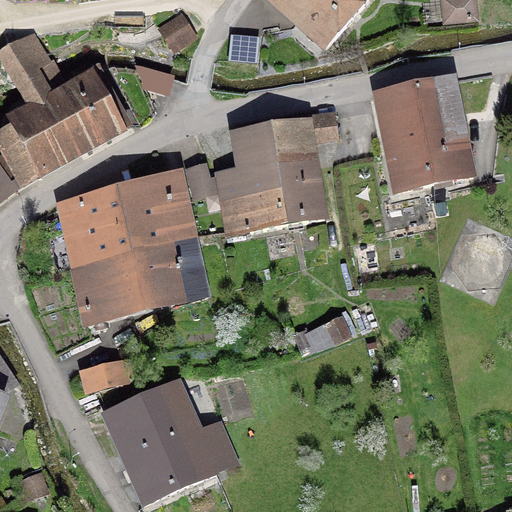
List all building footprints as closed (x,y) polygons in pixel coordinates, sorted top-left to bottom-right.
[(266,0),(326,54),(375,0),(374,0),(266,0)] [(469,1),(438,3),(440,29),(471,26),(469,1)] [(192,37),(180,20),(156,37),(167,54),(192,37)] [(34,180),(131,126),(101,74),(58,98),(26,43),(0,57),(0,73),(22,113),(3,125),(34,180)] [(374,105),(395,205),(470,190),(449,89),(374,105)] [(333,117),(307,121),(309,130),(312,147),(337,143),(333,117)] [(309,130),(225,144),(230,179),(212,182),(221,241),(324,224),(312,147),(309,130)] [(49,211),(63,269),(189,238),(174,179),(49,211)] [(0,187),(0,206),(9,200),(0,187)] [(205,300),(189,238),(63,269),(79,331),(205,300)] [(340,322),(297,340),(306,360),(349,341),(340,322)] [(0,389),(10,382),(0,368),(0,389)] [(108,371),(75,377),(80,400),(113,393),(108,371)] [(105,425),(122,466),(196,436),(179,394),(105,425)] [(214,429),(196,436),(122,466),(140,511),(159,511),(218,488),(211,471),(229,464),(214,429)]
